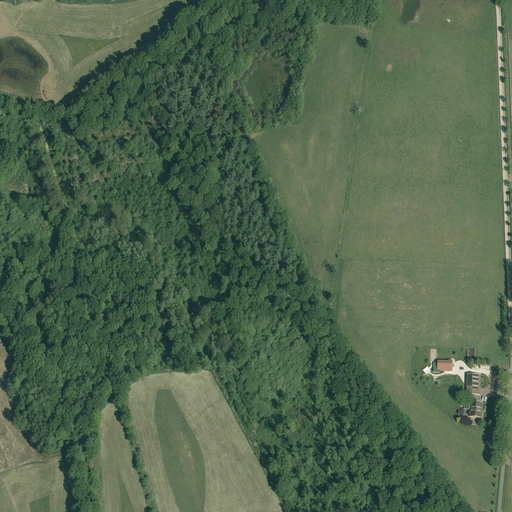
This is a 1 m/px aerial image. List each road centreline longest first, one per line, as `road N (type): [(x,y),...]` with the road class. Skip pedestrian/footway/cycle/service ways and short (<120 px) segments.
road 1 (track): [(511,339),(495,0)]
road 2 (unclassified): [(498,511),(511,339)]
